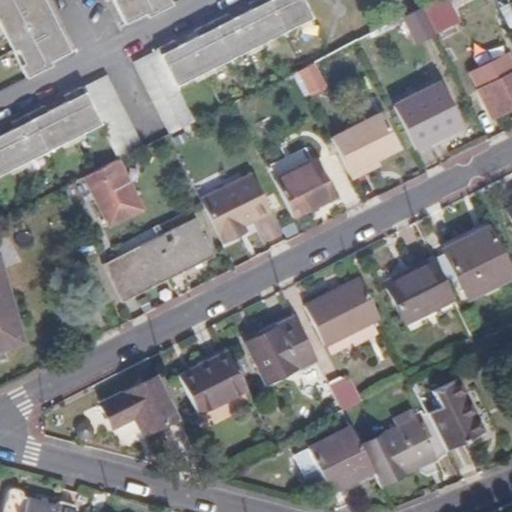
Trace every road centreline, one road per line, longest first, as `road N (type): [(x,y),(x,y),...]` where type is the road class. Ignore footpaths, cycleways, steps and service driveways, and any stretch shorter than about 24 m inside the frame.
road 1 (residential): [(511,153),(0,411)]
road 2 (residential): [(0,451),(232,511)]
road 3 (residential): [(209,0),(101,54)]
